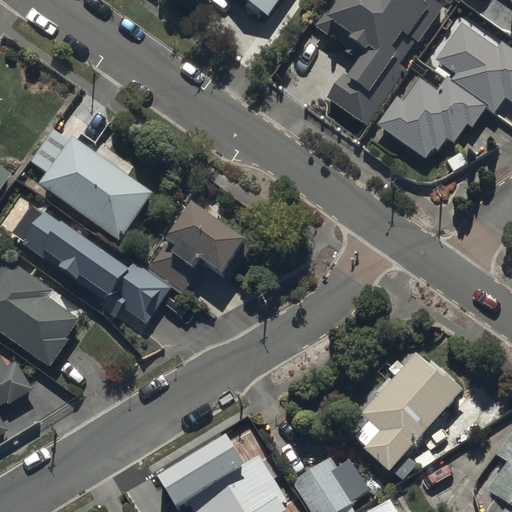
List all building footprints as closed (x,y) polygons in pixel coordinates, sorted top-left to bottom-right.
[(236,0),(270,23),(286,0),(236,0)] [(328,102),(370,131),(387,107),(410,73),(406,70),(444,15),(422,0),(418,0),(414,6),(405,0),(385,0),(382,4),(375,0),(352,0),(342,16),(335,11),(319,33),(365,64),(352,83),(345,78),(328,102)] [(511,51),(504,46),(499,54),(482,43),(462,29),(438,66),(458,79),(453,86),(498,116),(507,104),(511,107),(511,51)] [(448,84),(439,98),(420,85),(404,108),(399,105),(379,134),(427,166),(435,154),(440,157),(449,144),(458,150),(486,110),(448,84)] [(42,189),(125,247),(157,200),(75,143),(73,146),(55,134),(32,166),(50,178),(42,189)] [(0,200),(14,180),(0,169),(0,200)] [(135,268),(129,276),(35,211),(14,242),(107,307),(103,313),(118,324),(125,313),(149,330),(173,295),(135,268)] [(251,253),(193,213),(170,247),(151,274),(186,298),(205,272),(227,287),(251,253)] [(0,274),(0,336),(53,374),(84,330),(51,307),(57,297),(8,263),(2,273),(0,274)] [(21,367),(10,373),(0,357),(0,443),(13,436),(0,413),(8,409),(10,412),(38,395),(21,367)] [(361,453),(392,481),(465,398),(434,370),(420,358),(363,424),(377,436),(361,453)] [(190,511),(280,511),(276,505),(284,500),(257,456),(244,464),(226,436),(158,477),(176,507),(184,502),(190,511)] [(511,511),(511,443),(500,461),(511,469),(490,499),(509,511),(511,511)] [(300,496),(309,511),(353,511),(373,501),(351,465),(338,473),(333,464),(295,487),(300,496)]
